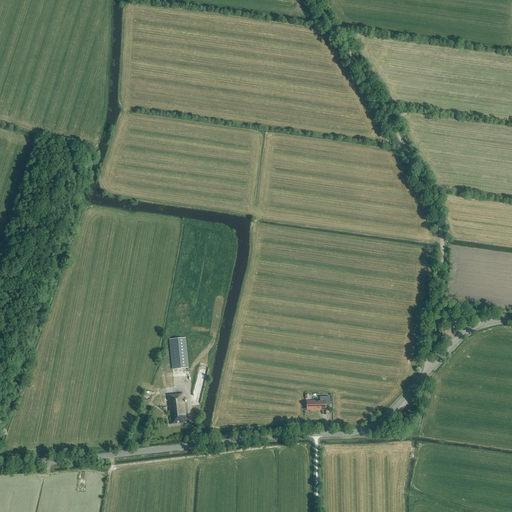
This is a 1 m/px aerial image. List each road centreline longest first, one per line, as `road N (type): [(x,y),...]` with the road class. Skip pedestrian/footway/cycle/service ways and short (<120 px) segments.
road 1 (tertiary): [(0,468),(365,431),(459,338),(511,319)]
road 2 (track): [(426,374),(442,262),(433,197),(315,0)]
